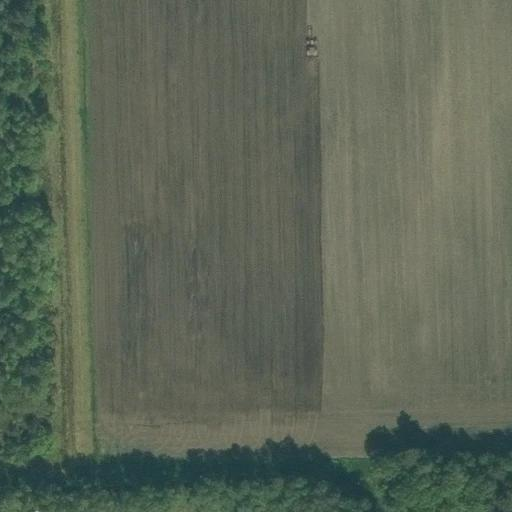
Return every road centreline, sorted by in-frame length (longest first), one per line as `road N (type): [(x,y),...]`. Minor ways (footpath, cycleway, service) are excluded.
road 1 (track): [(511,416),(140,431),(111,413),(100,400),(93,71)]
road 2 (track): [(511,57),(93,71)]
